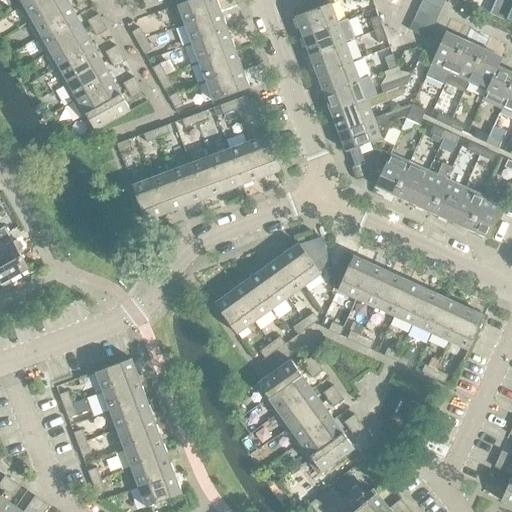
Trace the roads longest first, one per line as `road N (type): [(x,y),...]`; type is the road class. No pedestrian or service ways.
road 1 (residential): [(6,362),(137,312),(204,240),(321,198)]
road 2 (residential): [(321,198),(323,161),(264,0)]
road 3 (residential): [(492,280),(321,198)]
road 4 (residential): [(464,511),(450,489),(453,475),(511,348)]
road 5 (residential): [(81,511),(46,473),(6,362)]
